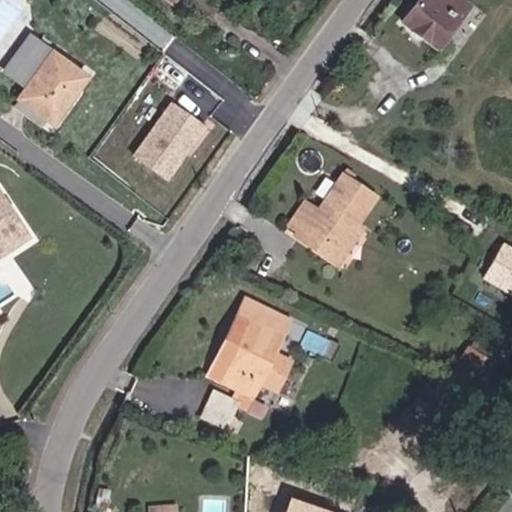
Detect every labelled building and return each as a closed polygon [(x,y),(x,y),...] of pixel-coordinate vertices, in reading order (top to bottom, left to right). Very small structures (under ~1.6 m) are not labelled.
[(411,0),(401,13),(439,40),(462,9),(450,0),(411,0)] [(13,73),(35,44),(28,39),(6,67),(13,73)] [(13,73),(11,75),(27,88),(18,99),(51,124),(86,79),(37,42),(35,44),(13,73)] [(172,182),(211,126),(174,101),(135,157),(172,182)] [(340,248),(360,219),(377,193),(350,173),(326,210),(308,199),(291,225),(313,238),(317,233),(340,248)] [(0,243),(10,236),(0,219),(0,243)] [(308,245),(340,266),(370,225),(360,219),(340,248),(317,233),(313,238),(308,245)] [(511,248),(502,244),(483,283),(511,296),(511,248)] [(222,382),(262,398),(268,385),(279,361),(300,317),(248,291),(238,314),(250,319),(222,382)] [(210,377),(222,382),(250,319),(238,314),(210,377)] [(295,369),(279,361),(268,385),(284,393),(295,369)] [(258,409),(262,398),(222,382),(218,393),(258,409)]
